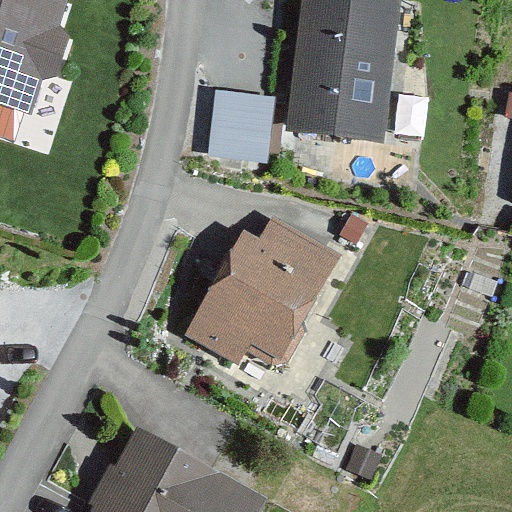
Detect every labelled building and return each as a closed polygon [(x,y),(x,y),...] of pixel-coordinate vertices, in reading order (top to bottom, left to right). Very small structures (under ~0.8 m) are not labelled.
[(65,0),(0,0),(0,109),(31,119),(41,85),(56,90),(71,40),(56,36),(65,0)] [(382,153),(395,10),(296,1),(283,143),(382,153)] [(269,107),(217,99),(207,165),(260,173),(269,107)] [(259,249),(240,239),(182,346),(235,375),(245,358),(280,377),(339,268),(269,230),(259,249)] [(260,511),(130,438),(88,511),(260,511)]
